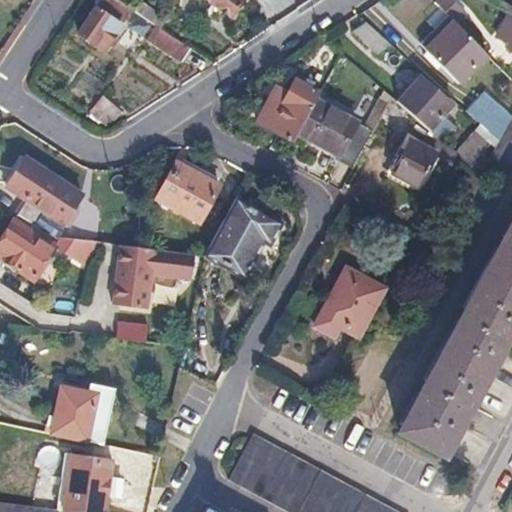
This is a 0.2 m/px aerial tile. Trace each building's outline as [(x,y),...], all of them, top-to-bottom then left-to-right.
[(133,7),(122,0),(101,0),(80,30),(105,47),(133,7)] [(140,0),(138,0),(133,7),(154,22),(157,24),(163,16),(140,0)] [(206,0),(230,16),(241,0),(206,0)] [(452,21),(446,14),(417,42),(423,49),(452,21)] [(511,14),(503,29),(511,33),(511,14)] [(452,21),(423,49),(457,82),(484,55),(485,54),(452,21)] [(154,22),(145,35),(180,60),(189,47),(157,24),(154,22)] [(363,22),(349,32),(370,50),(380,37),(363,22)] [(417,79),(396,103),(429,130),(449,106),(417,79)] [(276,101),(267,96),(251,123),(291,145),(296,135),(315,102),(318,96),(294,82),(286,95),(281,92),(276,101)] [(478,92),(466,114),(493,129),(505,107),(478,92)] [(315,102),(296,135),(353,167),(371,134),(315,102)] [(511,115),(498,138),(486,158),(511,172),(511,169),(511,115)] [(435,155),(408,140),(389,175),(416,190),(435,155)] [(218,177),(181,156),(157,196),(200,220),(221,185),(215,182),(218,177)] [(8,185),(28,198),(19,211),(55,234),(81,193),(26,157),(8,185)] [(283,222),(237,196),(205,253),(205,255),(244,276),(264,240),(271,243),(283,222)] [(19,211),(17,215),(0,240),(0,250),(10,257),(9,259),(20,267),(22,265),(37,275),(59,242),(62,239),(55,234),(19,211)] [(511,226),(402,432),(448,458),(480,396),(511,338),(511,336),(511,226)] [(65,234),(62,239),(59,242),(87,260),(102,239),(65,234)] [(122,242),(114,303),(149,307),(153,272),(193,277),(196,252),(157,246),(140,244),(122,242)] [(386,287),(347,266),(329,300),(369,320),(386,287)] [(369,320),(329,300),(310,334),(331,346),(341,328),(359,338),(369,320)] [(117,339),(146,341),(147,325),(118,323),(117,339)] [(89,392),(64,386),(54,431),(103,443),(116,386),(91,380),(89,392)] [(399,511),(255,433),(230,478),(292,511),(399,511)] [(103,511),(107,494),(114,496),(119,496),(122,478),(117,477),(110,476),(113,458),(72,452),(66,451),(55,508),(84,511),(103,511)] [(0,511),(84,511),(55,508),(43,506),(0,500),(0,511)]
